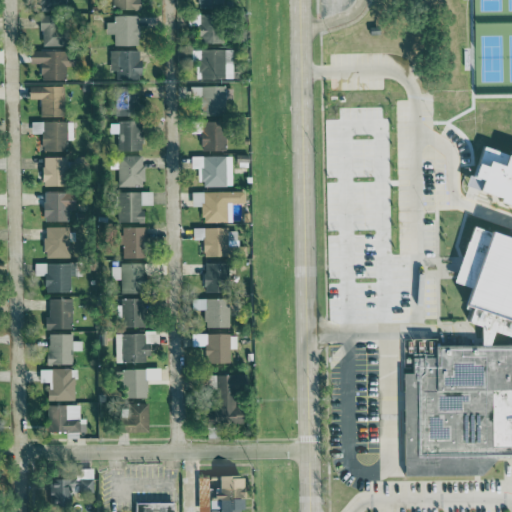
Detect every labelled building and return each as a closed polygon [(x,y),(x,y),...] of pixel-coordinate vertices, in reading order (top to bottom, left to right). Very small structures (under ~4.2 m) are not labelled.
[(36,0),(36,9),(62,9),(62,0),(36,0)] [(111,0),(112,9),(138,9),(138,0),(111,0)] [(195,0),(195,8),(227,7),(226,0),(195,0)] [(502,0),(502,105),(460,106),(459,0),(502,0)] [(38,45),(59,44),(58,14),(37,14),(38,45)] [(104,22),(103,34),(111,34),(111,44),(134,45),(135,15),(112,14),(112,22),(104,22)] [(222,41),(222,27),(210,27),(210,14),(190,14),(190,28),(195,28),(195,41),(222,41)] [(138,50),(107,49),(107,69),(114,70),(114,78),(137,79),(138,50)] [(190,62),(198,62),(198,78),(231,78),(231,49),(190,49),(190,62)] [(63,79),(62,50),(26,51),(26,63),(37,62),(38,79),(63,79)] [(25,98),(39,98),(38,115),(61,115),(62,86),(25,85),(25,98)] [(186,86),(186,97),(198,97),(199,114),(224,114),(224,85),(186,86)] [(38,150),(65,150),(66,139),(71,139),(71,121),(28,120),(28,133),(39,133),(38,150)] [(116,150),(138,150),(139,121),(108,120),(108,133),(116,133),(116,150)] [(511,159),(477,149),(472,163),(467,162),(459,187),(492,196),(490,204),(511,210),(511,159)] [(141,155),(117,155),(118,186),(142,185),(141,155)] [(230,156),(189,155),(189,168),(200,168),(200,186),(230,186),(230,156)] [(61,156),(41,157),(41,167),(38,167),(39,185),(62,185),(61,156)] [(40,221),(66,221),(66,207),(74,207),(74,191),(39,192),(40,221)] [(151,191),(111,192),(111,206),(116,206),(116,222),(141,222),(141,205),(151,204),(151,191)] [(188,191),(188,205),(199,205),(199,221),(228,221),(228,203),(242,203),(242,191),(188,191)] [(42,257),(65,256),(65,226),(41,227),(42,257)] [(122,257),(144,257),(143,226),(118,227),(119,245),(122,244),(122,257)] [(473,228),(511,242),(511,337),(494,332),(488,347),(511,346),(511,511),(511,457),(497,458),(480,476),(404,477),(403,374),(412,374),(412,358),(434,358),(434,348),(480,346),(480,327),(468,323),(472,310),(464,308),(471,290),(453,283),(473,228)] [(44,262),(33,262),(33,275),(44,275),(44,262)] [(120,292),(142,291),(141,262),(119,262),(120,292)] [(201,290),(224,291),(225,263),(202,262),(201,290)] [(44,292),(69,291),(68,263),(43,264),(44,292)] [(119,326),(139,326),(138,297),(118,298),(119,326)] [(69,298),(45,299),(45,317),(42,317),(42,328),(70,327),(69,298)] [(202,327),(226,327),(226,298),(190,298),(190,309),(202,309),(202,327)] [(142,332),(112,334),(113,362),(145,361),(145,343),(142,343),(142,332)] [(69,364),(69,350),(79,350),(79,340),(70,340),(70,333),(44,333),(44,364),(69,364)] [(228,362),(227,348),(235,348),(235,333),(202,334),(202,363),(228,362)] [(44,400),(70,400),(70,368),(36,368),(36,382),(44,382),(44,400)] [(120,398),(144,398),(144,380),(157,379),(157,368),(112,369),(113,385),(119,385),(120,398)] [(214,374),(213,423),(237,424),(238,375),(214,374)] [(145,431),(144,403),(124,403),(125,418),(114,418),(114,432),(145,431)] [(76,404),(43,405),(44,432),(63,431),(64,438),(75,438),(75,432),(83,432),(82,419),(77,419),(76,404)] [(90,491),(89,467),(71,468),(71,478),(45,479),(45,500),(64,500),(64,492),(90,491)] [(208,511),(238,511),(238,476),(214,476),(213,495),(208,495),(208,511)]
